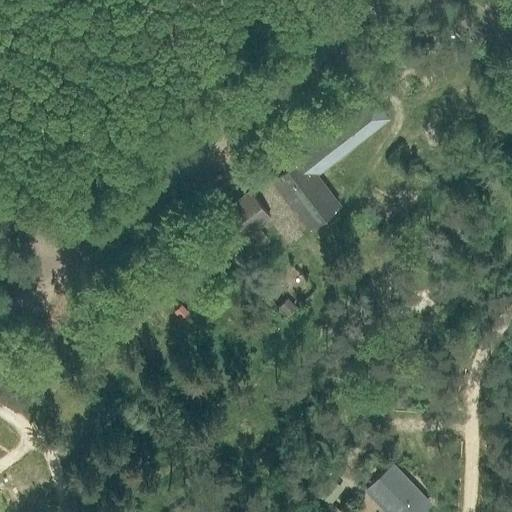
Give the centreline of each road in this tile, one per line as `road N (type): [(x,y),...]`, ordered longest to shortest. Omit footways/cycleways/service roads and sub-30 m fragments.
road 1 (track): [(402,0),(365,17),(62,260),(0,223)]
road 2 (track): [(468,511),(475,367),(511,311)]
